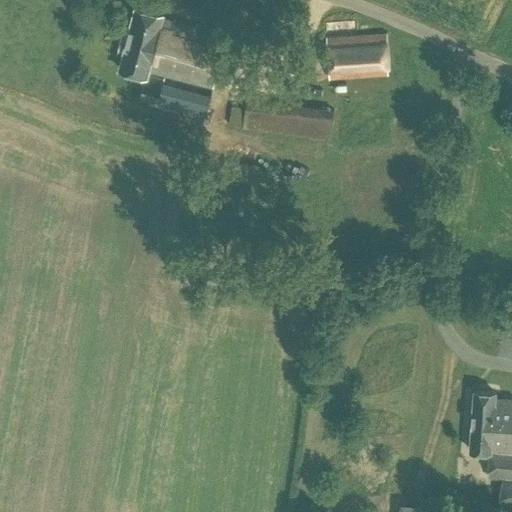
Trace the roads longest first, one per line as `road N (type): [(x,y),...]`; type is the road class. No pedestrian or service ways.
road 1 (unknown): [(484,61),(445,170),(438,282),(457,337),(511,358)]
road 2 (unclassified): [(511,74),(339,0)]
